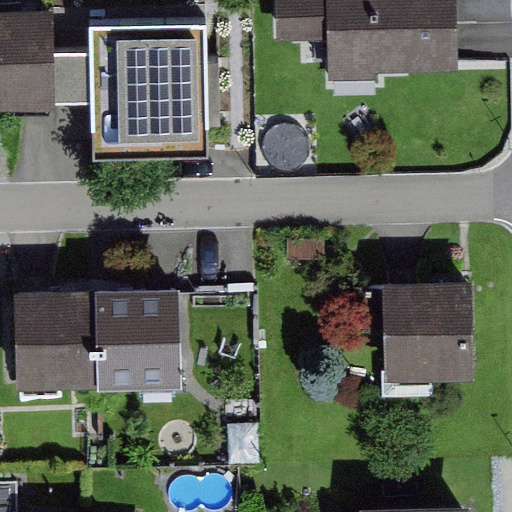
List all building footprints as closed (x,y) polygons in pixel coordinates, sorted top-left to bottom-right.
[(468,59),(465,0),(349,0),(353,64),(468,59)] [(67,2),(0,4),(0,102),(72,100),(67,2)] [(118,146),(230,143),(226,12),(114,15),(118,146)] [(476,275),(406,278),(410,369),(480,366),(476,275)] [(178,280),(36,286),(40,371),(182,364),(178,280)] [(487,511),(487,498),(385,503),(385,511),(487,511)]
